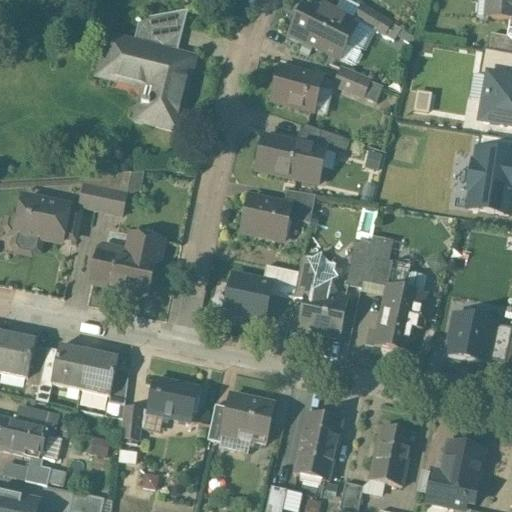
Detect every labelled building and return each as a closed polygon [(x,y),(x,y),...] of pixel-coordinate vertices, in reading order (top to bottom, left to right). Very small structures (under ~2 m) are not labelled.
[(511,0),(489,0),(488,20),(511,21),(511,0)] [(331,18),(305,5),(290,37),(338,61),(356,25),(345,20),(345,19),(333,13),(331,18)] [(384,21),(362,7),(354,20),(377,33),(384,21)] [(188,12),(139,21),(133,45),(109,38),(100,73),(153,87),(148,105),(139,103),(138,108),(140,108),(137,121),(175,131),(193,59),(177,55),(188,12)] [(391,25),(384,21),(377,33),(384,37),(391,25)] [(511,39),(491,36),(489,52),(511,55),(511,39)] [(487,77),(511,81),(511,57),(483,52),(478,78),(487,80),(487,77)] [(321,80),(280,70),(271,104),(312,115),(321,80)] [(369,83),(340,71),(333,87),(363,100),(369,83)] [(487,80),(479,126),(511,131),(511,81),(487,77),(487,80)] [(350,142),(302,126),(295,146),(307,148),(314,147),(325,151),(345,157),(350,142)] [(511,142),(480,138),(478,153),(511,158),(511,152),(511,142)] [(295,146),(264,139),(256,173),(317,186),(325,151),(314,147),(307,148),(295,146)] [(471,193),(468,212),(509,218),(511,197),(511,157),(511,158),(478,153),(476,165),(473,165),(471,174),(469,192),(471,193)] [(131,174),(118,175),(109,216),(121,219),(131,174)] [(118,175),(104,176),(102,183),(95,213),(109,216),(118,175)] [(104,176),(85,177),(78,210),(95,213),(102,183),(104,176)] [(315,197),(286,193),(283,206),(290,208),(287,221),(309,226),(315,197)] [(283,206),(249,199),(242,235),(282,243),(287,221),(290,208),(283,206)] [(67,210),(24,201),(20,218),(14,216),(7,221),(5,230),(10,237),(16,238),(13,248),(18,255),(31,258),(37,253),(40,240),(60,245),(61,238),(73,241),(78,218),(66,215),(67,210)] [(162,244),(130,237),(126,253),(119,251),(118,257),(153,265),(153,266),(158,262),(162,244)] [(276,246),(245,239),(239,264),(239,265),(259,269),(270,272),(276,246)] [(387,243),(371,239),(366,260),(360,291),(361,291),(362,284),(387,289),(387,288),(401,291),(407,268),(382,262),(387,243)] [(118,257),(98,253),(91,286),(146,298),(153,266),(153,265),(118,257)] [(321,255),(311,262),(307,261),(307,260),(302,259),(293,301),(304,304),(307,289),(329,293),(328,299),(330,299),(337,294),(332,285),(337,281),(333,275),(335,267),(327,266),(321,255)] [(366,260),(352,257),(345,288),(360,291),(366,260)] [(259,269),(239,265),(239,264),(236,263),(233,276),(256,281),(259,269)] [(284,295),(231,284),(224,315),(277,326),(284,295)] [(401,291),(387,288),(387,289),(375,347),(407,354),(414,321),(418,322),(424,296),(401,291)] [(329,293),(307,289),(304,304),(298,331),(338,339),(346,303),(330,299),(328,299),(329,293)] [(510,311),(496,307),(493,321),(494,321),(490,339),(504,342),(510,311)] [(483,334),(448,327),(448,326),(447,326),(440,357),(441,358),(442,357),(459,360),(458,364),(477,368),(485,334),(483,333),(483,334)] [(511,327),(503,373),(508,375),(511,358),(511,327)] [(36,344),(6,338),(0,363),(0,376),(26,382),(27,382),(35,349),(36,344)] [(88,354),(59,348),(58,354),(50,388),(51,388),(80,394),(88,354)] [(46,351),(35,349),(27,382),(26,382),(25,386),(38,389),(46,351)] [(58,354),(46,351),(38,389),(50,392),(51,388),(50,388),(58,354)] [(118,361),(88,354),(80,394),(110,400),(111,397),(116,371),(118,361)] [(128,373),(116,371),(111,397),(125,399),(128,373)] [(197,391),(154,382),(147,415),(190,424),(197,391)] [(274,408),(229,399),(227,410),(222,437),(222,438),(237,441),(238,436),(265,442),(264,447),(266,447),(274,408)] [(227,410),(215,408),(207,443),(221,446),(222,438),(222,437),(227,410)] [(141,412),(125,410),(121,441),(137,443),(141,412)] [(19,412),(16,423),(0,419),(0,451),(23,457),(22,458),(40,462),(46,438),(53,439),(57,421),(19,412)] [(343,423),(307,415),(294,477),(329,485),(343,423)] [(412,438),(381,431),(370,482),(401,489),(412,438)] [(90,454),(105,459),(109,447),(93,443),(90,454)] [(482,453),(449,446),(442,478),(442,479),(475,486),(475,484),(482,453)] [(51,472),(29,467),(26,484),(46,488),(47,488),(51,472)] [(143,475),(140,489),(156,492),(159,478),(143,475)] [(475,486),(442,479),(442,478),(432,476),(427,503),(464,510),(465,504),(473,505),(477,485),(475,484),(475,486)] [(357,511),(363,488),(345,484),(339,511),(345,511),(357,511)] [(282,511),(287,492),(271,489),(266,511),(282,511)] [(69,511),(101,511),(103,499),(71,495),(69,511)] [(22,499),(6,496),(2,511),(36,511),(38,505),(22,501),(22,499)] [(318,511),(320,503),(307,501),(305,511),(318,511)]
